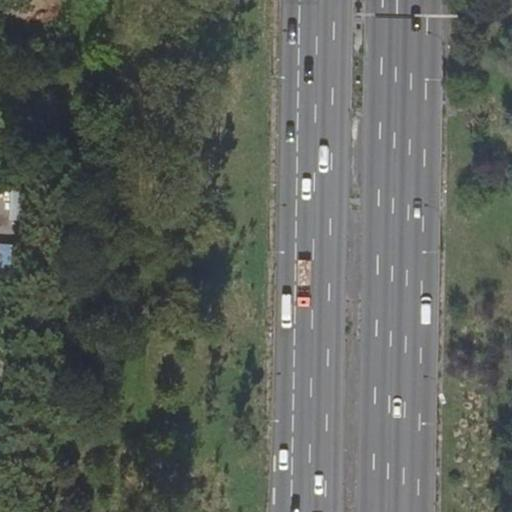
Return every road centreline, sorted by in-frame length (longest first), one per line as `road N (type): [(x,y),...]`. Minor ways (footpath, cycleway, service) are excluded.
road 1 (trunk): [(390,511),(400,0)]
road 2 (trunk): [(319,0),(307,504)]
